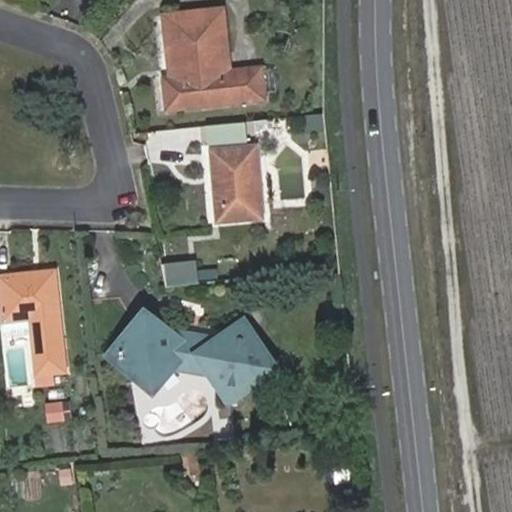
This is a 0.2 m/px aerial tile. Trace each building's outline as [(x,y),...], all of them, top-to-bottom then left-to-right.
[(217,74),(231,72),(224,9),(210,10),(217,74)] [(217,74),(210,10),(164,16),(171,78),(172,86),(165,87),(168,111),(266,100),(263,69),(231,72),(217,74)] [(256,148),(212,152),(220,223),(263,219),(256,148)] [(188,265),(170,267),(170,277),(189,276),(188,265)] [(55,270),(0,276),(0,278),(6,336),(33,334),(39,387),(53,386),(52,375),(65,374),(55,270)] [(210,373),(212,375),(230,399),(261,376),(269,377),(271,358),(267,357),(261,349),(262,344),(260,342),(256,341),(251,334),(251,328),(233,324),(231,329),(228,329),(218,337),(215,337),(205,336),(201,339),(191,337),(186,332),(178,331),(173,330),(170,326),(166,320),(158,316),(148,313),(137,314),(129,320),(126,324),(122,324),(120,339),(117,355),(121,356),(125,363),(134,370),(143,372),(151,371),(158,369),(164,367),(166,358),(170,359),(180,360),(186,371),(190,372),(199,364),(205,365),(210,373)] [(180,320),(178,331),(186,332),(191,337),(201,339),(205,336),(215,337),(218,337),(228,329),(180,320)] [(103,336),(117,355),(120,339),(122,324),(103,336)] [(166,358),(164,367),(186,371),(180,360),(170,359),(166,358)] [(199,364),(190,372),(212,375),(210,373),(205,365),(199,364)] [(201,451),(186,452),(188,472),(203,471),(201,451)]
